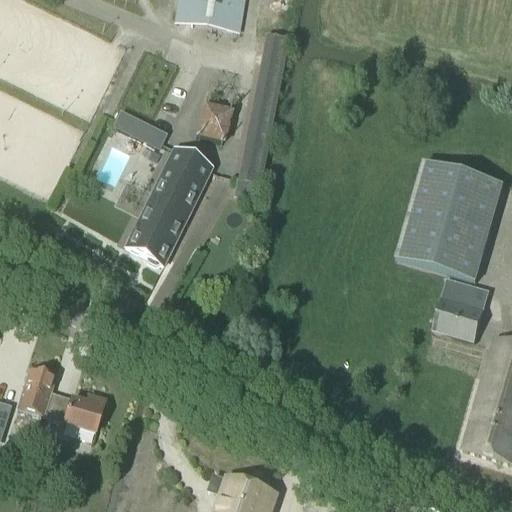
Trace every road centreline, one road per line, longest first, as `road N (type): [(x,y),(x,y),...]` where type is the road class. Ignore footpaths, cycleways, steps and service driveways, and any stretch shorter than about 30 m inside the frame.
road 1 (tertiary): [(416,511),(0,275)]
road 2 (track): [(130,353),(223,181),(254,0)]
